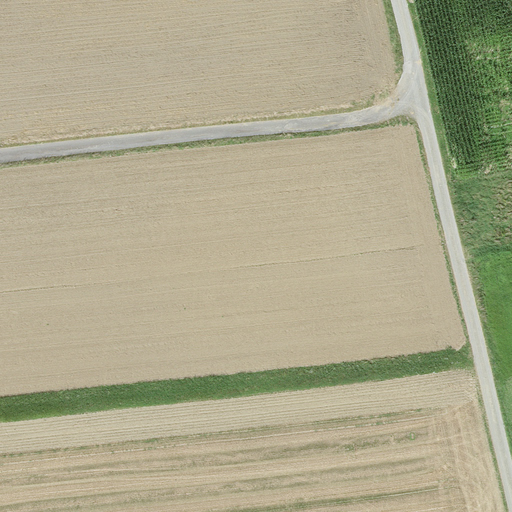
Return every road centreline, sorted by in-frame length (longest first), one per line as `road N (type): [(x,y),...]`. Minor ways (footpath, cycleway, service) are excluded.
road 1 (track): [(511,503),(394,0)]
road 2 (track): [(420,107),(0,154)]
